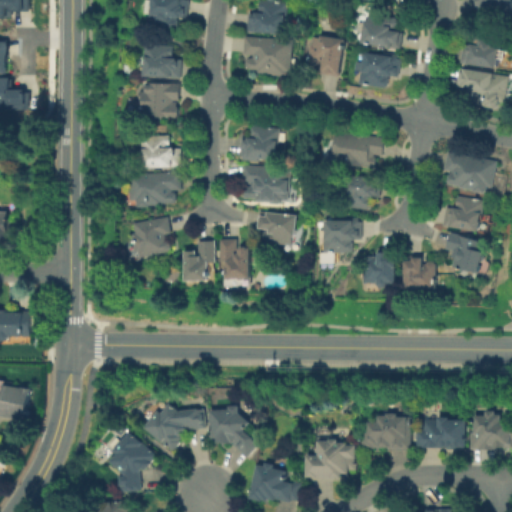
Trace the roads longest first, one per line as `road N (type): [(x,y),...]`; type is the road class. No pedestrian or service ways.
road 1 (tertiary): [(511,350),(70,345)]
road 2 (tertiary): [(72,0),(70,345)]
road 3 (residential): [(511,474),(414,474),(336,511),(220,510),(202,487)]
road 4 (residential): [(511,140),(357,110),(212,98)]
road 5 (residential): [(405,228),(439,19)]
road 6 (residential): [(219,0),(211,208)]
road 7 (tertiary): [(70,345),(56,445),(18,511)]
